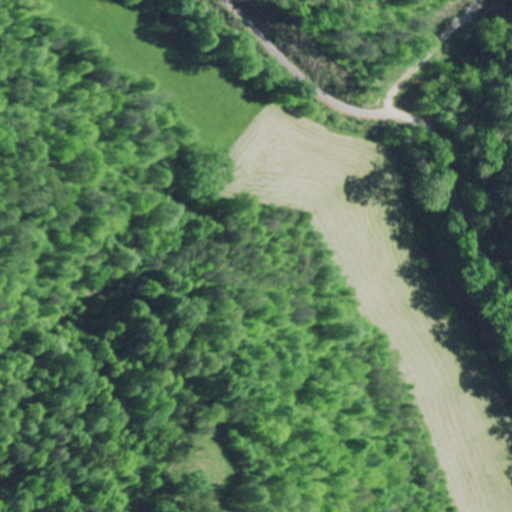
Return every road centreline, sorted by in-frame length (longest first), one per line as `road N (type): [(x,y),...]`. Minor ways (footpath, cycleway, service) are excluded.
road 1 (residential): [(511,298),(472,241),(445,152),(426,128),(336,102),(223,0)]
road 2 (track): [(511,297),(484,200),(489,160),(511,134)]
